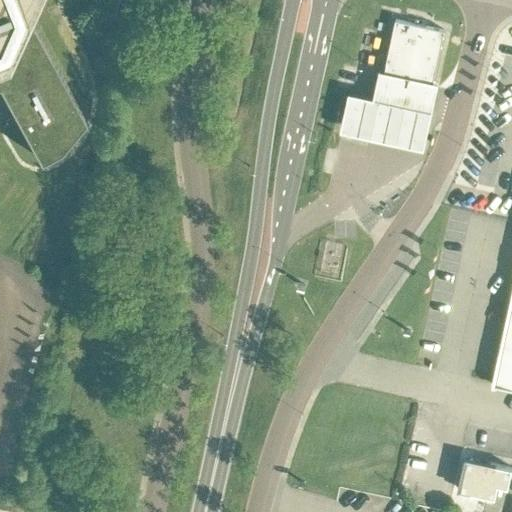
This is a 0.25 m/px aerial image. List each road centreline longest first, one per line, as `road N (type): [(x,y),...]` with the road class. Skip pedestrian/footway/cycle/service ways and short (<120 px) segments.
road 1 (residential): [(260,511),(294,400),(418,214),(457,131),(489,0)]
road 2 (residential): [(151,511),(204,263),(187,105),(203,0)]
road 3 (primary): [(233,380),(260,316),(332,0)]
road 4 (primary): [(298,0),(270,122),(233,380)]
road 5 (primary): [(233,380),(204,511)]
